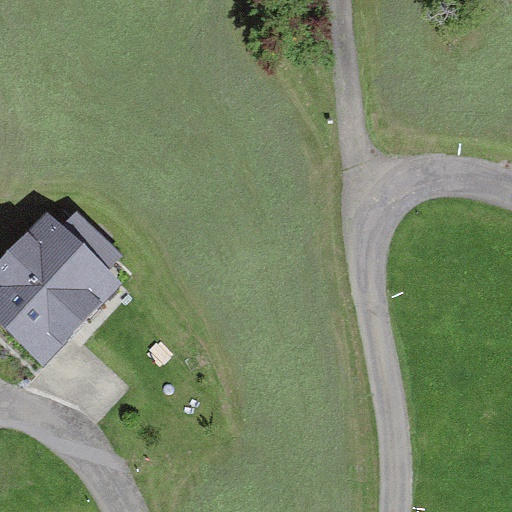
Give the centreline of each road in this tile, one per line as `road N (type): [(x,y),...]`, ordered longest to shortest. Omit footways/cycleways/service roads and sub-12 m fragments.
road 1 (residential): [(511,191),(436,179),(390,191),(365,232),(388,511)]
road 2 (residential): [(114,511),(68,436),(0,402)]
